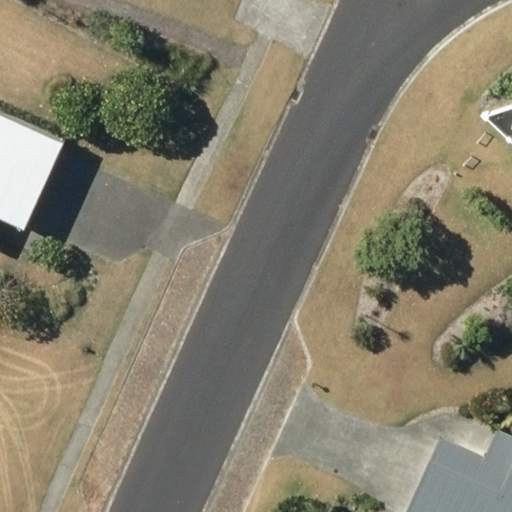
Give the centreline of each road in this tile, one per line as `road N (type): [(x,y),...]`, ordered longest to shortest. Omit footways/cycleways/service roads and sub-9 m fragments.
road 1 (residential): [(350,87),(151,511)]
road 2 (residential): [(461,0),(350,87)]
